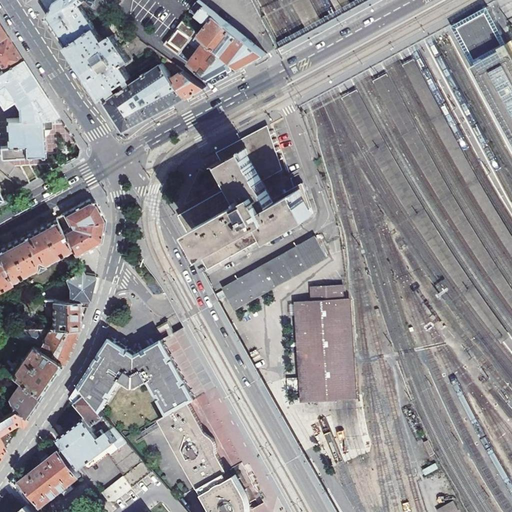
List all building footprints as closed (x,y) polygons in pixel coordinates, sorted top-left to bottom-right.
[(52,20),(69,46),(96,28),(80,4),(84,0),(69,0),(68,1),(66,0),(58,0),(56,2),(48,15),(52,20)] [(87,0),(86,1),(98,10),(105,0),(87,0)] [(201,36),(242,69),(246,66),(252,63),(255,62),(268,55),(197,0),(191,9),(205,20),(208,20),(210,19),(212,21),(201,36)] [(443,30),(453,25),(457,32),(478,71),(492,97),(511,86),(511,47),(505,35),(497,20),(489,5),(496,1),(494,0),(413,0),(422,15),(433,35),(439,32),(443,30)] [(190,64),(215,83),(220,81),(242,69),(201,36),(182,21),(164,44),(179,55),(192,38),(203,47),(190,64)] [(85,70),(102,97),(113,89),(120,84),(128,79),(130,77),(123,66),(130,61),(113,35),(104,41),(96,28),(69,46),(85,70)] [(20,105),(21,118),(53,116),(59,116),(50,101),(43,90),(22,57),(10,38),(7,34),(0,37),(0,96),(4,103),(15,96),(20,105)] [(511,251),(511,233),(491,200),(469,162),(447,121),(427,84),(410,54),(401,58),(429,112),(454,157),(478,198),(504,240),(511,251)] [(163,63),(131,83),(153,117),(158,114),(187,98),(174,79),(163,63)] [(184,71),(174,79),(187,98),(200,91),(206,88),(184,71)] [(114,114),(125,132),(149,119),(153,117),(131,83),(128,79),(120,84),(123,89),(116,94),(113,89),(102,97),(114,114)] [(511,86),(492,97),(511,133),(511,86)] [(54,127),(53,116),(21,118),(7,118),(9,146),(0,147),(0,155),(2,157),(46,154),(44,128),(54,127)] [(276,230),(277,231),(306,215),(297,190),(297,188),(295,189),(294,186),(291,176),(290,173),(274,128),(271,130),(265,133),(260,136),(251,140),(245,144),(227,153),(220,157),(223,162),(235,184),(231,186),(229,187),(226,188),(200,203),(182,212),(213,266),(213,267),(261,239),(271,233),(276,230)] [(304,181),(294,186),(295,189),(297,188),(297,190),(306,215),(314,210),(304,181)] [(63,212),(68,221),(105,218),(96,201),(88,199),(63,212)] [(26,232),(0,246),(0,258),(12,279),(36,266),(37,267),(45,263),(45,262),(72,247),(62,230),(55,217),(26,232)] [(72,247),(76,254),(91,246),(101,241),(105,218),(68,221),(70,225),(62,230),(72,247)] [(316,237),(225,289),(227,294),(236,309),(328,257),(316,237)] [(0,285),(12,279),(0,258),(0,285)] [(70,299),(90,299),(93,286),(94,282),(95,277),(95,274),(85,273),(82,266),(65,276),(70,286),(70,299)] [(313,287),(314,304),(344,302),(343,286),(313,287)] [(217,294),(219,298),(227,294),(225,289),(217,294)] [(54,326),(81,326),(81,305),(88,305),(90,299),(70,299),(54,299),(54,326)] [(351,301),(344,302),(314,304),(297,305),(300,358),(303,400),(357,396),(355,363),(351,301)] [(235,387),(240,395),(277,461),(286,456),(300,448),(263,381),(258,374),(219,304),(196,317),(235,387)] [(60,360),(65,363),(73,345),(76,337),(81,326),(54,326),(52,326),(39,347),(60,360)] [(174,335),(162,341),(169,353),(195,399),(219,386),(187,328),(174,335)] [(190,401),(195,399),(169,353),(162,341),(149,347),(147,348),(141,351),(138,353),(135,351),(133,350),(119,341),(112,337),(103,352),(83,382),(81,385),(103,410),(124,377),(135,385),(140,385),(150,378),(169,413),(190,401)] [(20,362),(12,373),(22,380),(43,394),(51,383),(47,380),(60,360),(39,347),(27,341),(15,359),(20,362)] [(7,370),(12,373),(20,362),(15,359),(7,370)] [(9,400),(15,409),(27,417),(31,412),(35,405),(43,394),(22,380),(11,395),(13,396),(9,400)] [(98,419),(103,427),(97,431),(102,437),(115,425),(103,410),(81,385),(73,397),(72,400),(87,418),(92,424),(98,419)] [(195,399),(190,401),(210,436),(212,437),(214,439),(217,441),(218,445),(218,447),(218,450),(229,469),(233,467),(256,454),(219,386),(195,399)] [(204,483),(229,469),(218,450),(218,447),(218,445),(217,441),(214,439),(212,437),(210,436),(190,401),(169,413),(163,417),(201,485),(204,483)] [(0,456),(11,441),(7,434),(1,438),(0,436),(0,431),(17,422),(20,428),(27,417),(15,409),(3,416),(0,417),(0,456)] [(87,418),(61,437),(83,467),(107,448),(124,436),(115,425),(102,437),(97,431),(92,424),(87,418)] [(103,493),(108,500),(117,500),(154,471),(124,436),(107,448),(111,453),(109,455),(125,476),(103,493)] [(107,448),(83,467),(87,472),(109,455),(111,453),(107,448)] [(21,482),(17,485),(31,501),(37,509),(42,504),(43,506),(63,491),(66,495),(74,488),(71,484),(81,477),(61,449),(21,481),(21,482)] [(256,454),(233,467),(247,490),(249,496),(250,500),(251,505),(254,500),(261,505),(255,511),(264,511),(279,494),(273,483),(265,470),(256,454)] [(251,508),(251,505),(250,500),(249,496),(247,490),(233,467),(229,469),(204,483),(218,506),(214,511),(250,511),(251,510),(251,508)] [(90,511),(100,511),(102,505),(97,499),(86,506),(90,511)] [(437,511),(458,511),(453,500),(436,509),(437,511)] [(18,511),(39,511),(37,509),(31,501),(18,511)]
